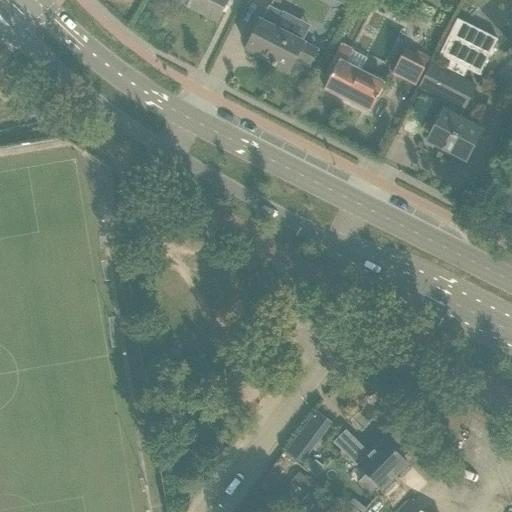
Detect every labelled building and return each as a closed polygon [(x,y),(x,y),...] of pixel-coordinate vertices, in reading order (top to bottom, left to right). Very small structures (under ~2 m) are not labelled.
[(190,0),(188,6),(216,21),(226,0),(190,0)] [(275,25),(281,13),(268,6),(261,19),(245,49),(272,63),(270,66),(273,67),(274,65),(287,72),(294,59),(309,66),(318,48),(275,25)] [(428,69),(418,87),(446,101),(442,110),(426,141),(465,161),(474,143),(482,127),(460,117),(470,97),(477,85),(463,78),(467,70),(478,76),(497,40),(457,19),(439,55),(450,61),(445,70),(431,62),(428,69)] [(324,89),(339,97),(369,112),(384,83),(345,64),(352,50),(340,44),(326,72),(331,75),(324,89)] [(392,74),(415,85),(428,61),(405,49),(392,74)] [(316,412),(286,450),(301,461),(330,423),(316,412)] [(345,430),(332,442),(340,450),(365,474),(377,486),(381,490),(407,463),(391,448),(408,431),(394,417),(369,442),(374,447),(368,453),(353,437),(345,430)]
